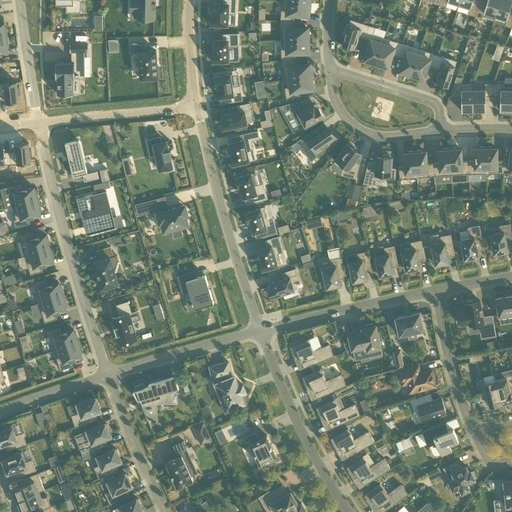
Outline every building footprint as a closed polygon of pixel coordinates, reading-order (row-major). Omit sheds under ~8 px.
[(66,5),(66,13),(81,13),(80,0),(56,0),(57,5),(64,5),(64,6),(66,5)] [(132,0),(132,4),(138,5),(138,13),(155,13),(156,2),(157,2),(156,0),(132,0)] [(212,16),(211,25),(228,26),(229,13),(236,14),(237,14),(237,0),(223,0),(223,4),(216,3),(214,3),(214,11),(214,16),(212,16)] [(461,0),(459,5),(471,9),(469,15),(476,17),(480,5),(473,3),(473,0),(461,0)] [(480,5),(476,17),(483,19),(484,13),(495,17),(500,0),(488,0),(487,3),(486,7),(480,5)] [(511,0),(500,0),(495,17),(507,20),(505,26),(511,28),(511,27),(511,15),(509,14),(510,10),(511,3),(511,0)] [(282,2),(281,21),(294,22),(295,15),(308,16),(309,15),(310,15),(311,4),(282,2)] [(346,33),(342,46),(344,46),(343,48),(353,50),(353,49),(355,50),(359,36),(364,38),(368,26),(350,20),(349,25),(347,25),(344,32),(346,33)] [(294,22),(281,21),(281,29),(287,29),(287,40),(310,39),(309,29),(308,29),(308,28),(294,28),(294,22)] [(368,26),(364,38),(371,40),(374,35),(376,28),(368,26)] [(215,53),(213,53),(213,62),(229,62),(229,46),(240,46),(239,34),(222,34),(222,40),(214,40),(215,53)] [(371,40),(365,60),(366,61),(365,62),(375,65),(384,38),(374,35),(371,40)] [(8,37),(0,38),(0,53),(1,53),(1,52),(8,51),(8,48),(9,48),(8,37)] [(384,38),(375,65),(387,69),(387,68),(388,68),(392,55),(398,56),(402,44),(384,38)] [(287,40),(281,40),(282,61),(295,60),(295,53),(309,53),(309,51),(310,51),(310,39),(287,40)] [(87,51),(87,43),(69,44),(69,52),(73,52),(73,62),(55,63),(55,79),(57,79),(57,95),(58,95),(58,97),(66,97),(66,95),(72,94),(72,78),(84,78),(83,52),(87,51)] [(145,44),(131,45),(132,53),(139,53),(142,80),(159,78),(158,69),(157,59),(156,50),(146,51),(145,44)] [(402,44),(398,56),(405,59),(400,72),(401,72),(401,73),(412,77),(420,50),(402,44)] [(420,50),(412,77),(422,80),(423,79),(424,79),(428,66),(433,68),(437,55),(420,50)] [(437,55),(433,68),(440,70),(436,83),(437,84),(437,85),(446,88),(447,87),(448,87),(457,61),(437,55)] [(295,60),(282,61),(284,81),(290,80),(313,77),(311,66),(310,66),(310,65),(296,66),(295,60)] [(230,71),(214,73),(216,83),(217,88),(218,88),(219,95),(225,94),(226,100),(242,98),(240,83),(232,84),(230,71)] [(291,86),(285,88),(287,99),(300,97),(299,91),(313,89),(313,88),(314,88),(313,77),(290,80),(291,86)] [(17,82),(0,83),(0,95),(5,95),(6,102),(19,101),(18,94),(20,94),(20,87),(17,87),(17,82)] [(455,82),(450,97),(462,97),(462,112),(474,112),(474,90),(462,90),(462,85),(455,82)] [(485,90),(474,90),(474,112),(486,111),(486,100),(486,97),(493,96),(493,84),(485,84),(485,90)] [(493,84),(493,96),(501,97),(501,101),(500,111),(511,111),(511,90),(506,90),(505,84),(493,84)] [(297,102),(285,105),(287,111),(290,110),(300,129),(313,123),(314,124),(321,121),(320,119),(323,117),(319,109),(317,110),(314,105),(300,112),(298,108),(297,102)] [(224,121),(223,121),(224,129),(248,124),(246,116),(252,115),(249,104),(238,106),(239,112),(223,115),(224,121)] [(313,130),(297,142),(311,161),(330,148),(328,145),(337,139),(332,131),(331,131),(330,132),(327,128),(317,135),(313,130)] [(244,140),(230,143),(233,156),(231,156),(233,165),(249,161),(247,150),(253,149),(251,141),(260,138),(258,131),(242,134),(244,140)] [(171,150),(169,151),(167,142),(162,143),(161,137),(147,140),(151,156),(157,155),(160,170),(164,169),(165,173),(174,171),(171,158),(173,158),(171,150)] [(78,140),(65,143),(74,178),(83,176),(85,182),(99,178),(98,171),(88,174),(86,167),(81,144),(80,142),(80,140),(78,140)] [(16,151),(10,151),(12,164),(31,162),(30,156),(32,156),(32,149),(29,150),(29,142),(16,144),(16,151)] [(348,144),(336,160),(344,167),(343,168),(341,175),(356,179),(360,165),(359,165),(355,162),(359,156),(361,154),(355,149),(356,148),(350,144),(349,145),(348,144)] [(0,164),(12,164),(10,151),(4,152),(4,145),(0,145),(0,164)] [(475,161),(469,161),(469,174),(486,174),(486,169),(486,147),(484,147),(480,147),(480,149),(475,149),(475,161)] [(486,169),(486,174),(504,174),(504,161),(501,161),(497,161),(497,149),(495,149),(493,149),(493,147),(490,147),(486,147),(486,169)] [(440,163),(434,164),(435,175),(435,177),(452,176),(451,169),(450,148),(448,149),(444,149),(444,151),(439,151),(440,163)] [(455,148),(450,148),(451,169),(452,176),(469,174),(469,161),(466,162),(462,162),(462,161),(461,150),(460,150),(457,150),(457,149),(457,148),(455,148)] [(400,167),(399,167),(400,180),(401,180),(417,178),(417,173),(415,151),(413,151),(409,152),(409,154),(404,154),(405,166),(400,167)] [(419,151),(415,151),(417,173),(417,178),(435,177),(435,175),(434,164),(432,164),(427,164),(427,163),(426,152),(424,152),(421,153),(421,152),(421,151),(419,151)] [(368,162),(364,184),(373,186),(374,180),(395,181),(396,169),(391,168),(392,158),(390,157),(391,155),(383,155),(383,157),(381,157),(381,159),(377,158),(377,163),(368,162)] [(124,167),(131,165),(129,157),(122,159),(124,167)] [(251,174),(236,178),(238,187),(240,186),(244,198),(253,196),(254,203),(268,199),(263,183),(255,186),(251,174)] [(21,185),(5,189),(6,195),(11,194),(13,207),(39,201),(37,191),(35,191),(34,188),(27,189),(22,190),(21,185)] [(349,186),(347,197),(358,199),(361,188),(349,186)] [(77,199),(81,212),(84,212),(90,234),(116,228),(106,191),(77,199)] [(455,198),(448,200),(450,207),(457,205),(455,199),(455,198)] [(154,200),(136,205),(139,216),(157,211),(154,200)] [(39,201),(13,207),(16,220),(14,220),(16,227),(30,224),(29,218),(34,217),(34,216),(41,215),(40,211),(41,211),(39,201)] [(187,209),(182,211),(181,206),(157,213),(157,215),(159,223),(160,223),(160,224),(162,224),(164,232),(173,230),(181,228),(189,225),(187,217),(189,217),(187,209)] [(261,209),(245,213),(248,222),(250,222),(254,234),(262,231),(264,237),(278,233),(273,218),(264,221),(261,209)] [(317,219),(306,221),(308,230),(319,227),(317,219)] [(500,233),(491,235),(494,255),(496,254),(496,255),(503,254),(503,253),(508,252),(507,246),(511,245),(511,234),(510,224),(498,226),(500,233)] [(461,241),(459,241),(461,249),(463,248),(465,260),(466,260),(466,261),(474,259),(474,258),(479,257),(478,251),(484,250),(480,226),(468,228),(470,239),(461,240),(461,241)] [(32,233),(20,236),(22,242),(27,241),(30,254),(25,255),(26,256),(51,248),(48,238),(47,239),(46,235),(39,237),(34,238),(32,233)] [(441,244),(432,246),(436,265),(437,265),(437,266),(445,265),(445,264),(450,263),(449,257),(455,256),(451,235),(439,237),(441,244)] [(267,247),(258,249),(262,261),(260,262),(263,271),(278,266),(275,254),(283,251),(279,237),(265,241),(267,247)] [(411,250),(402,252),(406,271),(408,271),(408,272),(416,271),(415,270),(420,268),(419,263),(426,261),(422,241),(410,243),(411,250)] [(385,255),(376,257),(380,277),(381,277),(382,278),(389,276),(389,275),(394,274),(393,268),(399,267),(395,246),(383,249),(385,255)] [(119,284),(117,276),(114,267),(120,265),(118,257),(111,258),(111,257),(109,258),(109,256),(113,255),(111,247),(97,251),(99,259),(105,257),(106,259),(94,263),(102,289),(119,284)] [(51,248),(26,256),(31,275),(43,272),(42,266),(47,265),(46,264),(53,262),(53,259),(54,259),(51,248)] [(358,261),(349,263),(353,283),(355,282),(355,283),(363,282),(363,281),(368,279),(366,274),(373,272),(368,252),(356,254),(358,261)] [(332,267),(323,269),(327,289),(329,288),(329,289),(336,288),(336,287),(341,285),(340,280),(346,278),(342,258),(330,260),(332,267)] [(284,279),(269,284),(271,289),(269,290),(272,298),(296,290),(294,281),(299,280),(296,268),(282,273),(284,279)] [(177,277),(182,294),(189,292),(194,310),(213,304),(205,276),(194,280),(192,273),(177,277)] [(45,279),(33,283),(39,303),(65,296),(62,286),(60,286),(59,283),(52,285),(52,284),(47,286),(45,279)] [(497,298),(496,298),(496,299),(499,316),(499,317),(500,317),(511,314),(511,295),(510,296),(504,297),(497,298)] [(65,296),(39,303),(45,323),(57,319),(56,314),(61,312),(60,312),(67,310),(66,306),(68,306),(65,296)] [(120,316),(113,319),(116,328),(115,328),(117,336),(118,335),(121,344),(137,340),(132,323),(129,314),(132,314),(132,312),(128,301),(117,305),(120,316)] [(459,315),(457,316),(458,322),(460,322),(461,326),(469,324),(469,326),(479,324),(484,323),(486,338),(496,336),(493,316),(483,317),(480,301),(478,302),(478,303),(475,303),(475,302),(473,303),(473,301),(467,302),(467,304),(466,304),(466,309),(458,311),(459,315)] [(420,313),(396,319),(400,336),(424,330),(420,313)] [(360,334),(349,336),(352,350),(353,350),(355,361),(370,357),(368,351),(381,348),(380,340),(382,340),(380,332),(378,333),(376,326),(373,326),(373,324),(365,326),(365,328),(362,329),(363,333),(364,334),(360,335),(360,334)] [(60,328),(48,332),(54,351),(80,343),(76,333),(75,333),(74,330),(67,332),(67,331),(62,333),(60,328)] [(293,346),(291,347),(296,360),(300,358),(304,368),(334,356),(329,345),(314,351),(309,340),(299,344),(298,342),(292,344),(293,346)] [(495,342),(487,343),(488,350),(497,348),(495,342)] [(80,343),(54,351),(61,370),(73,366),(71,361),(76,359),(83,356),(81,353),(83,353),(80,343)] [(401,350),(393,352),(397,370),(405,368),(401,350)] [(482,353),(469,355),(470,362),(483,360),(482,353)] [(246,392),(246,391),(244,392),(241,386),(243,386),(243,385),(238,387),(234,378),(232,379),(231,375),(232,375),(229,362),(210,367),(214,380),(216,379),(217,385),(220,392),(218,393),(217,395),(216,397),(217,399),(218,401),(220,403),(222,403),(224,403),(227,410),(244,403),(240,394),(246,392)] [(401,378),(399,379),(400,384),(402,384),(403,385),(411,383),(413,393),(437,387),(435,380),(435,378),(434,373),(433,372),(432,370),(421,373),(419,366),(399,370),(401,378)] [(321,370),(303,378),(308,390),(313,388),(317,399),(346,386),(341,375),(326,381),(321,370)] [(507,379),(496,382),(502,404),(511,401),(511,397),(510,389),(511,388),(511,375),(506,377),(507,379)] [(172,390),(178,389),(175,377),(161,381),(150,384),(150,386),(147,387),(146,386),(144,383),(135,387),(137,391),(140,399),(140,400),(142,399),(145,404),(146,405),(143,408),(143,409),(144,409),(146,414),(145,414),(147,419),(148,419),(157,419),(157,404),(167,398),(165,393),(169,392),(172,391),(172,390)] [(484,380),(478,382),(481,396),(487,395),(490,407),(502,404),(496,382),(485,384),(484,380)] [(431,395),(411,401),(415,413),(420,412),(423,422),(447,414),(441,398),(433,401),(431,400),(430,401),(428,396),(431,395)] [(95,414),(96,413),(101,412),(99,407),(100,406),(98,399),(97,399),(96,398),(86,402),(86,401),(78,403),(79,404),(77,404),(80,413),(72,416),(75,427),(97,420),(95,414)] [(367,399),(360,402),(365,413),(372,410),(367,399)] [(335,400),(317,408),(322,421),(327,419),(331,429),(360,416),(355,404),(340,411),(335,400)] [(205,421),(213,417),(208,406),(200,409),(205,421)] [(388,409),(381,411),(383,417),(390,415),(388,409)] [(36,415),(38,422),(45,419),(43,412),(36,415)] [(46,422),(53,420),(50,412),(44,415),(46,422)] [(106,439),(111,437),(109,432),(110,432),(107,424),(106,425),(106,423),(87,431),(75,436),(83,455),(108,445),(106,439)] [(202,445),(211,440),(204,423),(194,428),(202,445)] [(445,423),(423,432),(428,445),(432,443),(434,447),(437,445),(442,456),(452,452),(450,446),(459,443),(454,429),(453,429),(449,431),(446,429),(444,424),(446,423),(445,423)] [(16,435),(16,434),(12,425),(10,426),(5,428),(5,430),(0,431),(0,446),(2,446),(5,445),(6,451),(7,451),(18,447),(27,444),(23,433),(20,434),(16,435)] [(348,429),(331,439),(338,451),(342,448),(347,458),(375,443),(369,432),(354,440),(348,429)] [(243,436),(247,443),(250,441),(251,444),(250,444),(256,456),(260,465),(277,457),(267,436),(261,439),(256,430),(243,436)] [(399,451),(413,445),(410,437),(396,442),(399,451)] [(198,474),(194,465),(188,468),(180,452),(187,449),(183,442),(170,448),(175,459),(166,463),(170,471),(169,471),(170,472),(174,479),(173,480),(174,480),(178,488),(194,481),(192,476),(198,474)] [(406,456),(414,453),(412,446),(403,450),(406,456)] [(116,464),(121,462),(119,457),(120,457),(117,450),(116,450),(116,449),(97,457),(101,465),(94,468),(99,479),(118,470),(116,464)] [(25,462),(25,461),(22,452),(18,453),(14,455),(15,456),(11,458),(3,461),(3,462),(2,463),(5,470),(6,469),(8,474),(10,474),(14,472),(16,478),(21,477),(36,471),(32,460),(30,461),(25,462)] [(364,457),(347,468),(354,479),(358,477),(364,486),(391,469),(384,458),(370,467),(364,457)] [(457,462),(444,469),(450,481),(449,482),(453,491),(456,497),(462,494),(470,490),(467,484),(476,480),(475,478),(477,478),(474,472),(472,472),(471,471),(469,472),(467,466),(461,469),(457,462)] [(401,464),(393,469),(398,478),(407,472),(401,464)] [(64,474),(61,465),(54,468),(57,476),(64,474)] [(439,466),(432,469),(435,475),(442,472),(439,466)] [(39,492),(45,490),(38,473),(35,475),(30,476),(26,478),(29,484),(26,485),(13,490),(14,491),(14,492),(13,492),(16,500),(17,499),(18,500),(35,494),(37,493),(39,492)] [(127,489),(132,487),(130,482),(131,482),(127,475),(126,474),(108,482),(112,490),(105,493),(110,504),(129,495),(127,489)] [(505,489),(500,490),(501,500),(506,499),(507,507),(509,507),(510,510),(506,511),(511,511),(511,481),(504,482),(505,489)] [(70,490),(67,483),(60,485),(63,493),(70,490)] [(381,484),(365,496),(372,507),(376,504),(381,511),(384,511),(409,495),(401,485),(388,494),(381,484)] [(306,511),(302,504),(298,506),(297,506),(295,503),(296,502),(291,493),(288,495),(282,487),(271,494),(270,492),(260,498),(267,509),(272,505),(276,511),(280,511),(281,511),(280,511),(306,511)] [(42,498),(39,492),(37,493),(35,494),(18,500),(18,502),(17,502),(20,509),(21,509),(22,511),(37,505),(39,511),(43,510),(50,507),(51,507),(47,497),(45,498),(44,498),(42,498)] [(142,511),(144,511),(141,507),(142,506),(139,499),(138,500),(137,498),(119,507),(121,511),(142,511)] [(212,511),(206,502),(194,508),(196,511),(212,511)] [(429,502),(418,511),(433,511),(436,510),(429,502)]
